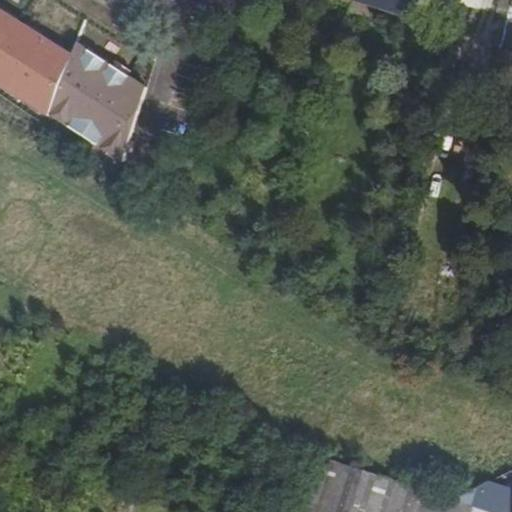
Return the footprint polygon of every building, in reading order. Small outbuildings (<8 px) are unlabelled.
[(81,37),(95,0),(60,0),(51,23),(81,37)] [(352,0),(353,0),(404,17),(408,0),(352,0)] [(72,60),(0,13),(0,93),(45,123),(46,125),(49,118),(72,60)] [(508,115),(511,94),(511,13),(491,111),(508,115)] [(107,68),(74,54),(72,60),(49,118),(81,131),(107,68)] [(0,120),(33,142),(45,123),(0,93),(0,120)] [(326,458),(300,511),(472,511),(474,508),(453,501),(326,458)]
